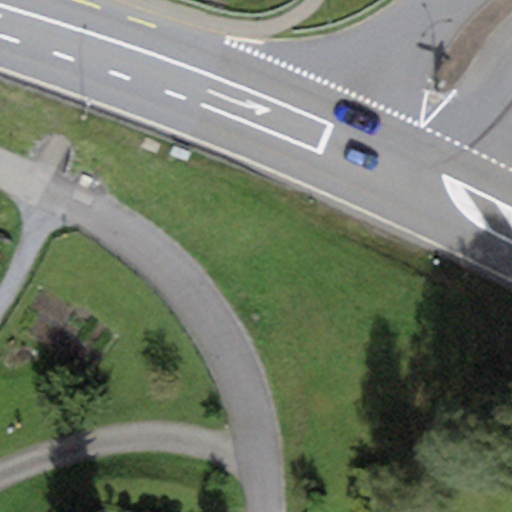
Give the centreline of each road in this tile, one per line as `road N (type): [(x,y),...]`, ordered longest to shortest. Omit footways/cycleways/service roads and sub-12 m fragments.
road 1 (residential): [(260,511),(259,454),(236,364),(189,288),(126,236),(0,168)]
road 2 (primary): [(338,132),(205,75),(0,9)]
road 3 (tertiary): [(454,0),(338,132)]
road 4 (primary): [(463,185),(338,132)]
